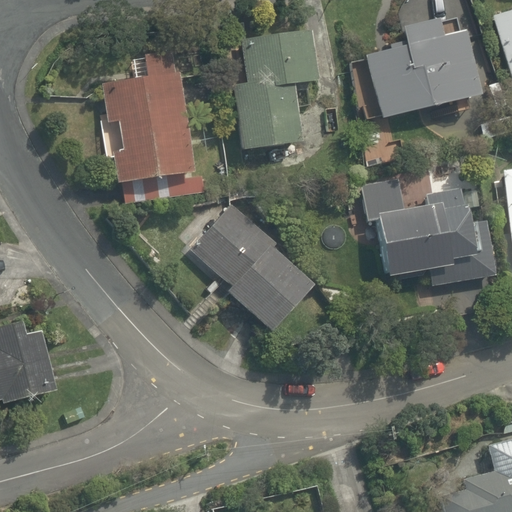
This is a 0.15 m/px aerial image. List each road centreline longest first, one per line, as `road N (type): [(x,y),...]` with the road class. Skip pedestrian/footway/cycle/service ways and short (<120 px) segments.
road 1 (residential): [(190,379),(124,316),(65,241),(0,137)]
road 2 (residential): [(271,408),(346,407),(511,361)]
road 3 (residential): [(0,484),(133,435),(190,379)]
road 4 (residential): [(271,408),(259,459),(112,511)]
